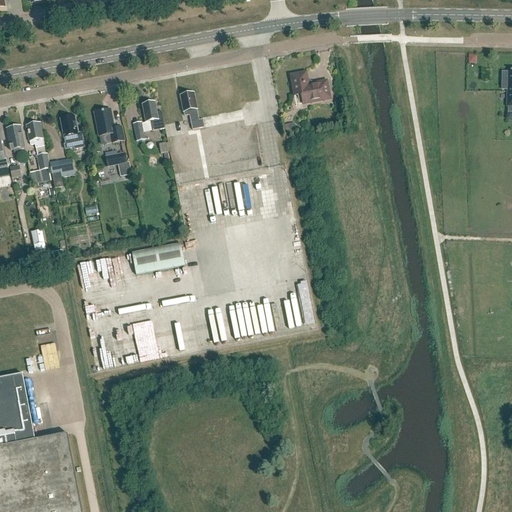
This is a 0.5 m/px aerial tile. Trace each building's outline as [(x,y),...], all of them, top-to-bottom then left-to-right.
[(511,71),(511,72),(508,72),(508,83),(502,82),(502,91),(508,91),(507,107),(508,107),(508,113),(511,113),(511,71)] [(312,85),(308,82),(306,73),(290,76),(294,94),(301,92),(303,105),(330,100),(327,82),(312,85)] [(200,121),(194,94),(181,97),(185,117),(190,116),(193,131),(205,128),(204,120),(200,121)] [(161,115),(158,113),(155,103),(143,105),(147,123),(151,122),(153,132),(165,129),(163,115),(161,115)] [(111,111),(95,114),(100,137),(102,146),(113,143),(113,144),(125,142),(122,128),(115,129),(111,111)] [(85,149),(82,134),(79,134),(77,126),(76,126),(75,118),(61,121),(66,146),(65,146),(66,151),(70,150),(69,149),(74,148),(75,151),(85,149)] [(44,148),(40,125),(27,127),(30,142),(31,146),(35,145),(36,149),(44,148)] [(136,142),(145,141),(142,126),(133,128),(136,142)] [(23,149),(22,144),(24,144),(20,127),(7,130),(10,147),(11,146),(12,152),(23,149)] [(161,155),(168,154),(165,144),(159,145),(161,155)] [(106,158),(108,168),(119,166),(121,178),(132,176),(130,163),(127,164),(125,154),(106,158)] [(37,185),(51,182),(48,170),(50,169),(47,155),(36,157),(39,172),(35,173),(37,185)] [(60,173),(74,170),(72,160),(58,162),(60,173)] [(17,168),(10,169),(11,179),(19,178),(17,168)] [(54,175),(56,188),(65,187),(63,174),(54,175)] [(241,176),(234,177),(235,214),(242,213),(241,176)] [(228,227),(235,227),(233,177),(224,178),(224,189),(219,189),(220,206),(228,206),(228,227)] [(248,189),(257,188),(256,179),(242,180),(242,186),(248,186),(248,189)] [(250,194),(251,207),(259,206),(257,193),(250,194)] [(44,244),(34,246),(36,257),(38,266),(48,264),(44,244)] [(136,276),(185,267),(180,244),(131,254),(136,276)] [(53,262),(64,260),(62,251),(51,253),(53,262)] [(39,268),(38,266),(36,257),(28,259),(30,270),(39,268)] [(122,342),(127,365),(191,351),(188,337),(184,337),(181,319),(174,321),(179,345),(169,347),(167,336),(132,343),(132,340),(122,342)] [(99,341),(104,370),(112,368),(106,340),(99,341)] [(0,511),(82,511),(68,434),(35,441),(23,375),(0,379),(0,511)]
